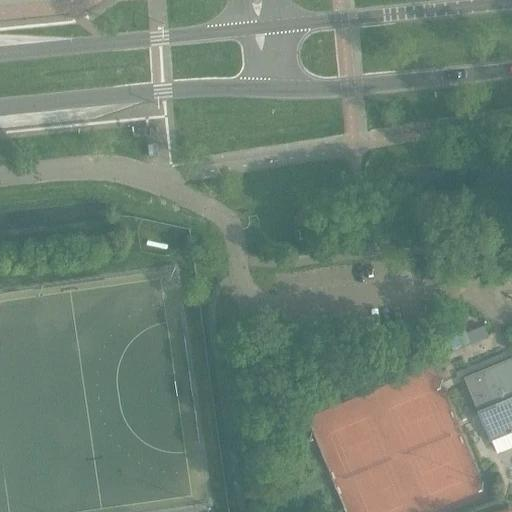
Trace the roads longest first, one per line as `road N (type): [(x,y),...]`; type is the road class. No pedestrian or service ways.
road 1 (unclassified): [(0,177),(99,168),(163,179),(232,225),(238,261)]
road 2 (secondary): [(0,108),(256,88)]
road 3 (secondary): [(245,30),(0,55)]
road 4 (secondary): [(511,2),(277,27)]
road 5 (secondary): [(289,88),(511,71)]
